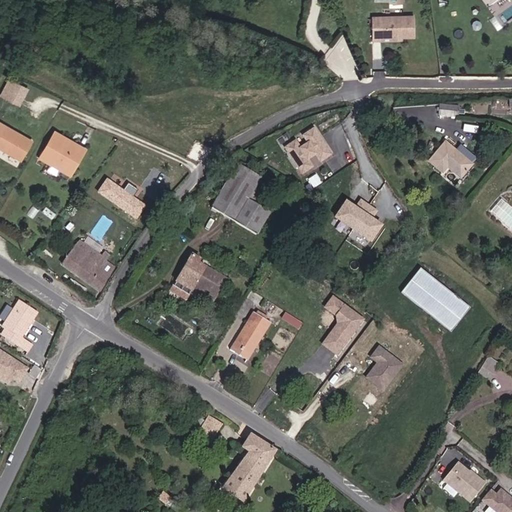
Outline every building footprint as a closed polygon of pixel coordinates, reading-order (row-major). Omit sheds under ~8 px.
[(417,38),(416,17),(375,18),(375,41),(383,41),(383,38),(417,38)] [(22,105),(31,88),(10,77),(1,95),(22,105)] [(456,117),(457,107),(439,106),(438,116),(456,117)] [(0,148),(21,161),(32,142),(5,127),(0,136),(0,148)] [(328,155),(310,130),(300,137),(305,144),(298,150),(292,143),(283,150),(301,175),(311,168),(306,161),(313,155),(319,162),(328,155)] [(85,149),(55,131),(39,158),(70,176),(85,149)] [(471,165),(445,143),(428,162),(442,173),(447,168),(460,178),(471,165)] [(269,213),(254,204),(247,200),(260,179),(237,164),(211,209),(256,235),(269,213)] [(254,204),(267,183),(260,179),(247,200),(254,204)] [(125,193),(109,182),(101,194),(138,221),(147,209),(135,200),(140,193),(130,185),(125,193)] [(354,208),(344,202),(335,218),(372,240),(381,224),(371,218),(375,210),(359,201),(354,208)] [(100,270),(104,264),(110,255),(104,252),(101,256),(79,240),(62,265),(99,292),(110,276),(100,270)] [(211,304),(225,280),(198,263),(200,259),(192,255),(175,282),(191,291),(211,304)] [(114,270),(104,264),(100,270),(110,276),(114,270)] [(466,306),(420,269),(401,293),(447,330),(466,306)] [(186,300),(191,291),(175,282),(170,291),(186,300)] [(362,320),(332,298),(325,308),(336,316),(338,331),(332,332),(322,345),(337,355),(362,320)] [(24,337),(40,312),(22,301),(5,327),(8,329),(5,335),(9,338),(18,343),(22,346),(26,339),(24,337)] [(247,360),(270,323),(253,313),(230,350),(247,360)] [(301,323),(285,314),(282,319),(298,328),(301,323)] [(31,351),(35,345),(26,339),(22,346),(31,351)] [(403,364),(379,346),(371,357),(378,362),(367,377),(383,390),(403,364)] [(29,368),(0,349),(0,375),(11,382),(14,377),(21,381),(29,368)] [(489,380),(499,364),(488,358),(479,373),(489,380)] [(208,445),(222,425),(209,417),(196,438),(208,445)] [(242,502),(274,451),(250,435),(242,447),(249,452),(222,489),(242,502)] [(484,485),(460,466),(447,482),(470,501),(484,485)] [(495,511),(511,511),(511,501),(510,498),(500,489),(495,494),(489,490),(481,500),(495,511)] [(166,504),(171,498),(163,492),(158,499),(166,504)]
